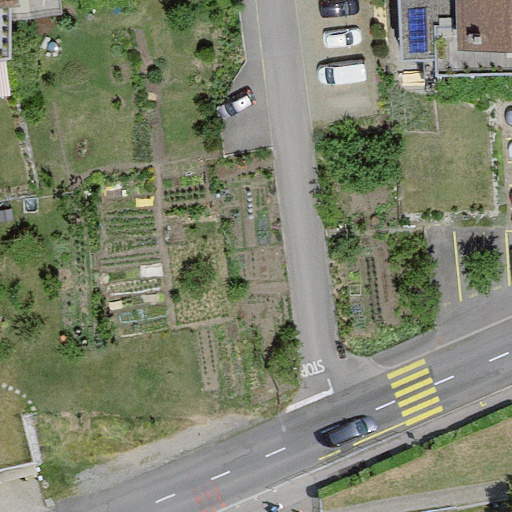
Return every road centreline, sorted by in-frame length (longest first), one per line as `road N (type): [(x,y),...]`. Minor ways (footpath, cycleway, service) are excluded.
road 1 (residential): [(281,0),(332,425)]
road 2 (tertiary): [(332,425),(115,511)]
road 3 (tertiary): [(511,350),(332,425)]
